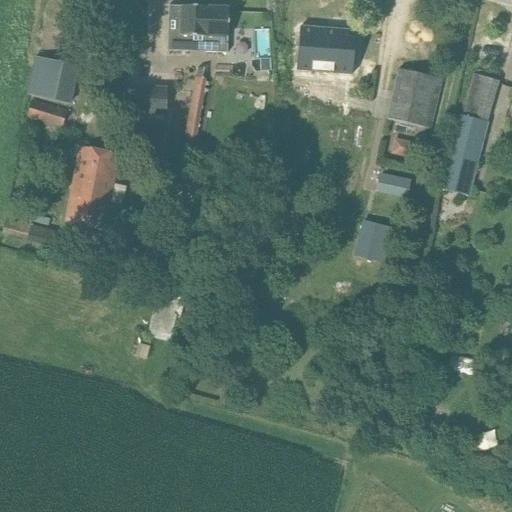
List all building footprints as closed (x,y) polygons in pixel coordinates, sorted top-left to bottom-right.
[(182,7),(169,6),(166,48),(190,49),(191,35),(207,35),(206,50),(227,51),(229,8),(182,6),(182,7)] [(352,65),(355,32),(300,28),(298,61),(352,65)] [(80,66),(35,56),(27,98),(71,107),(79,66),(80,66)] [(429,130),(441,80),(400,70),(389,119),(429,130)] [(499,82),(474,74),(462,116),(455,114),(438,189),(469,197),(488,123),(487,122),(499,82)] [(205,79),(195,78),(194,81),(193,91),(184,148),(195,149),(196,142),(205,79)] [(131,116),(140,116),(140,122),(138,122),(138,126),(144,141),(164,142),(164,123),(163,123),(163,116),(166,116),(167,88),(132,86),(131,116)] [(31,100),(26,120),(61,130),(67,110),(31,100)] [(245,142),(247,134),(237,132),(235,140),(245,142)] [(397,140),(393,155),(416,160),(419,145),(397,140)] [(116,154),(81,147),(66,223),(101,230),(116,154)] [(380,176),(377,192),(407,198),(410,183),(380,176)] [(2,235),(26,242),(49,249),(50,246),(54,234),(30,227),(33,219),(9,212),(2,235)] [(364,221),(355,257),(388,265),(397,229),(364,221)] [(172,341),(180,307),(157,301),(148,335),(172,341)]
